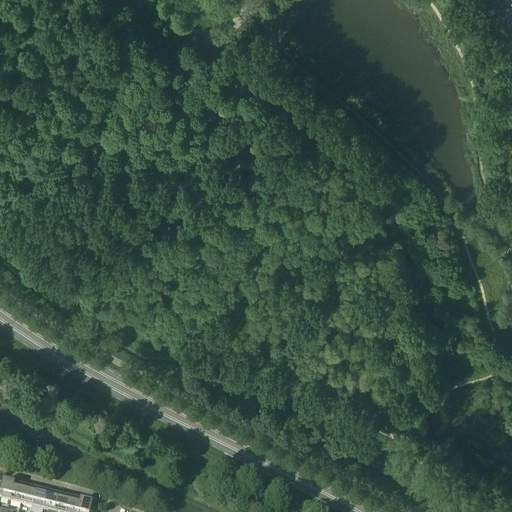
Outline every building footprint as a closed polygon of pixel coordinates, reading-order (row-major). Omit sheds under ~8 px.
[(0,500),(10,503),(14,485),(3,482),(2,484),(0,483),(0,488),(1,489),(0,493),(0,500)] [(21,505),(25,488),(14,485),(10,503),(21,505)] [(32,508),(36,491),(25,488),(21,505),(32,508)] [(43,511),(47,493),(36,491),(32,508),(43,511)] [(54,511),(59,496),(47,493),(43,511),(48,511),(54,511)] [(66,511),(70,499),(59,496),(54,511),(66,511)] [(78,511),(81,501),(70,499),(66,511),(78,511)] [(90,511),(91,511),(93,511),(93,508),(94,508),(94,507),(92,506),(92,504),(81,501),(78,511),(90,511)]
